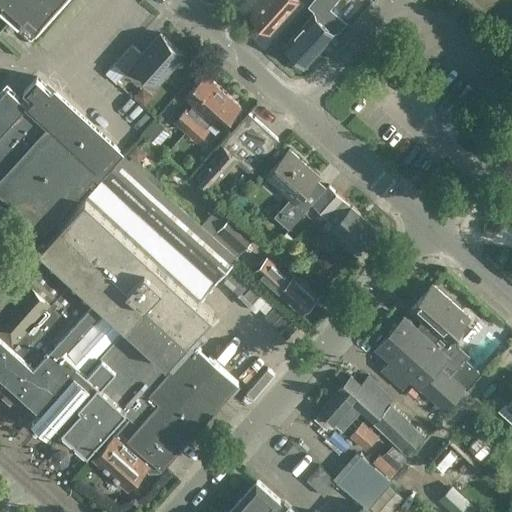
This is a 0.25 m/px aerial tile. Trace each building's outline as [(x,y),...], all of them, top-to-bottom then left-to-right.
[(0,0),(39,35),(70,0),(0,0)] [(298,0),(264,0),(252,14),(271,31),(298,0)] [(316,9),(285,45),(307,64),(346,21),(329,6),(334,0),(312,0),(309,3),(316,9)] [(142,53),(132,44),(107,72),(118,81),(126,72),(134,63),(157,84),(184,54),(160,33),(142,53)] [(185,95),(194,103),(189,109),(186,107),(175,121),(187,130),(223,89),(205,73),(185,95)] [(32,98),(27,103),(96,168),(100,172),(103,168),(120,149),(55,90),(54,92),(37,76),(24,90),(32,98)] [(0,190),(41,228),(96,168),(27,103),(8,86),(0,95),(0,190)] [(144,105),(153,95),(143,86),(134,95),(144,105)] [(241,106),(223,89),(187,130),(197,139),(213,120),(222,128),(241,106)] [(249,112),(221,143),(223,145),(196,175),(212,189),(239,158),(244,162),(252,169),(279,139),(249,112)] [(159,146),(170,134),(155,121),(144,134),(159,146)] [(139,163),(147,153),(137,144),(129,154),(139,163)] [(289,229),(313,201),(323,190),(314,181),(319,176),(288,149),(266,175),(291,197),(275,216),(289,229)] [(214,232),(164,188),(124,152),(62,221),(147,300),(189,339),(214,312),(200,299),(239,255),(214,232)] [(378,229),(353,206),(346,199),(345,200),(329,185),(313,202),(336,223),(334,226),(360,249),(378,229)] [(231,213),(217,229),(214,232),(239,255),(257,235),(231,213)] [(62,221),(0,289),(0,391),(26,415),(36,404),(41,409),(33,418),(40,425),(79,381),(99,355),(147,300),(62,221)] [(303,311),(318,295),(295,274),(288,281),(283,276),(285,274),(267,257),(256,268),(303,311)] [(258,307),(271,295),(241,263),(228,274),(258,307)] [(433,285),(411,309),(440,335),(434,342),(449,355),(441,364),(452,373),(469,356),(459,347),(458,334),(449,326),(463,312),(433,285)] [(79,381),(40,425),(49,432),(57,423),(88,451),(189,339),(147,300),(99,355),(79,381)] [(452,373),(441,364),(449,355),(434,342),(405,316),(376,348),(390,360),(382,369),(403,388),(411,379),(445,409),(464,388),(451,376),(452,373)] [(158,472),(238,382),(193,343),(150,391),(160,400),(139,423),(130,415),(94,457),(128,487),(149,464),(158,472)] [(405,450),(421,432),(391,404),(393,401),(368,378),(362,385),(351,375),(320,410),(342,431),(362,410),(393,438),(392,439),(405,450)] [(326,429),(332,422),(320,411),(314,418),(326,429)] [(365,451),(380,434),(363,420),(348,436),(365,451)] [(482,460),(494,448),(480,434),(468,446),(482,460)] [(398,469),(408,458),(393,445),(383,455),(398,469)] [(368,506),(391,478),(360,452),(337,479),(368,506)] [(391,477),(398,470),(380,454),(374,461),(391,477)] [(326,495),(338,482),(320,466),(308,480),(326,495)] [(269,511),(280,500),(256,478),(226,511),(269,511)] [(374,511),(390,511),(403,497),(389,484),(369,506),(374,511)] [(454,511),(473,511),(477,508),(452,485),(439,498),(454,511)] [(373,511),(363,503),(354,511),(373,511)]
